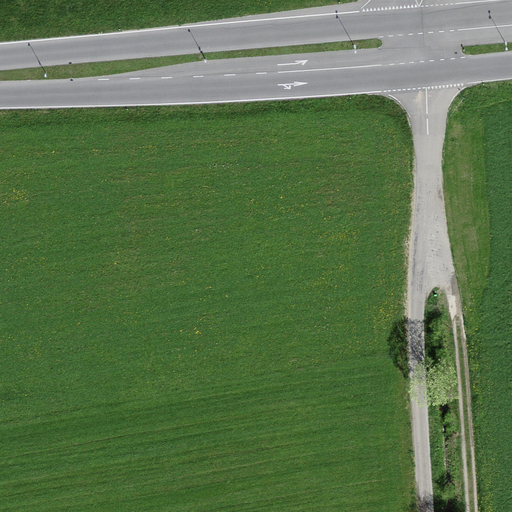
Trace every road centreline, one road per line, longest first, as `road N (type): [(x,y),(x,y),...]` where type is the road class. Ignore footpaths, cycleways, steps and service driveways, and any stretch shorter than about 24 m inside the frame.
road 1 (unclassified): [(424,511),(413,324),(432,250),(424,47)]
road 2 (primary): [(0,76),(424,47)]
road 3 (track): [(432,250),(456,317),(468,511)]
